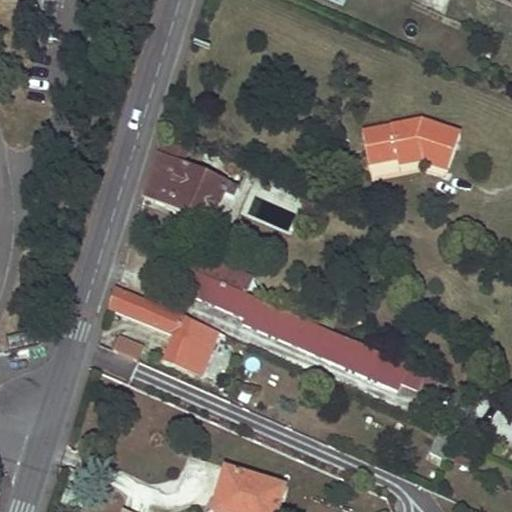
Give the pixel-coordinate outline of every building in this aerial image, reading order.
[(480,54),(490,59),(498,40),(488,36),(480,54)] [(459,136),(421,123),(362,134),(368,167),(397,161),(421,157),(422,163),(422,165),(447,173),(459,136)] [(188,151),(162,140),(144,199),(209,227),(216,213),(223,196),(233,200),(237,190),(209,178),(211,172),(206,170),(203,175),(182,165),(188,151)] [(421,157),(397,161),(398,167),(422,163),(421,157)] [(223,196),(216,213),(226,217),(233,200),(223,196)] [(197,256),(190,273),(191,273),(246,297),(253,280),(197,256)] [(246,297),(191,273),(183,293),(245,320),(243,325),(396,392),(400,384),(430,399),(438,381),(255,303),(256,301),(246,297)] [(174,365),(201,377),(217,334),(192,322),(191,323),(154,307),(115,291),(109,311),(174,338),(184,342),(174,365)] [(143,350),(119,338),(113,352),(137,363),(143,350)] [(174,338),(165,361),(174,365),(184,342),(174,338)] [(441,431),(429,455),(444,462),(455,438),(441,431)] [(276,511),(283,490),(225,472),(212,511),(276,511)]
